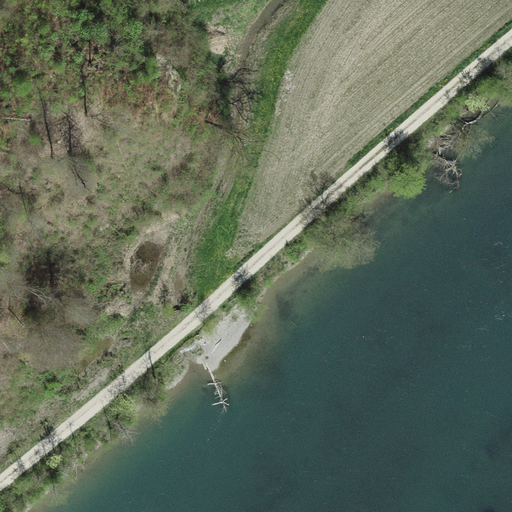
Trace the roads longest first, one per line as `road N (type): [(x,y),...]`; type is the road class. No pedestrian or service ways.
road 1 (track): [(190,316),(511,30)]
road 2 (track): [(190,316),(0,477)]
